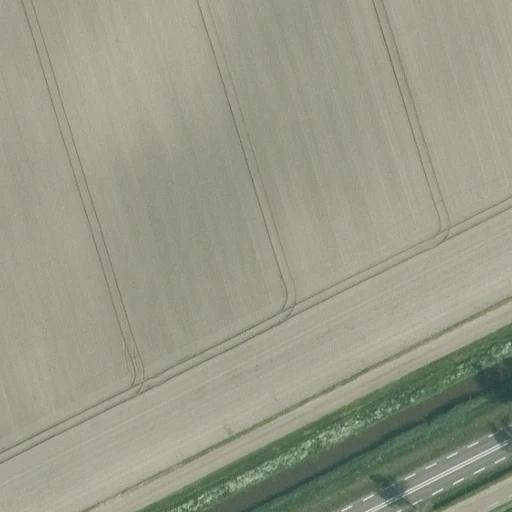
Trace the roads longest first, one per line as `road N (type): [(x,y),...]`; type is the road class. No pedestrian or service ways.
road 1 (unclassified): [(110,511),(511,310)]
road 2 (primary): [(367,511),(511,439)]
